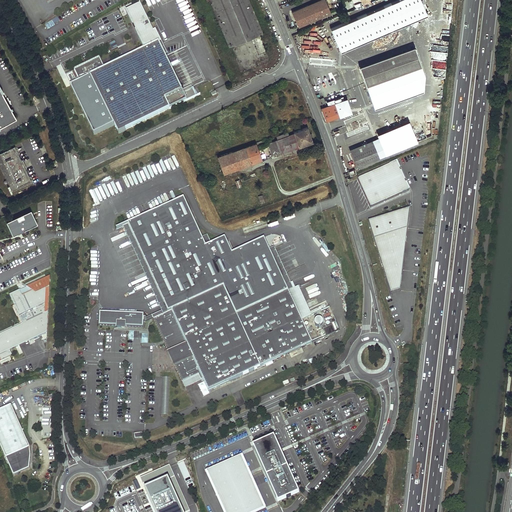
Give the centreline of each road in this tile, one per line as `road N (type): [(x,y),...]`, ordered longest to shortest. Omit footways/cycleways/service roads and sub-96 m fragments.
road 1 (motorway): [(473,0),(412,511)]
road 2 (motorway): [(430,511),(491,0)]
road 3 (unclassified): [(67,169),(63,435)]
road 4 (unclassified): [(67,169),(298,67)]
road 5 (tertiary): [(128,465),(353,365)]
road 6 (tertiary): [(370,286),(298,67)]
road 7 (unclassified): [(0,7),(51,107),(67,169)]
road 8 (tertiary): [(326,511),(379,442),(388,398),(381,377)]
